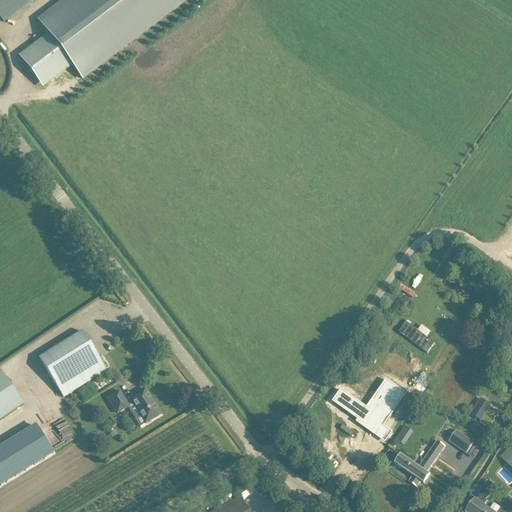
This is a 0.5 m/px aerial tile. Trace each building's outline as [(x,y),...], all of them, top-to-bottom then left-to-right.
[(0,0),(0,17),(4,23),(27,5),(33,0),(0,0)] [(30,71),(31,72),(32,74),(33,75),(35,76),(36,77),(38,78),(39,79),(41,80),(43,81),(44,81),(46,81),(48,81),(50,81),(71,65),(82,79),(186,0),(66,0),(38,21),(49,35),(27,52),(27,53),(27,55),(26,57),(26,59),(26,61),(27,62),(27,64),(28,66),(28,68),(29,69),(30,71)] [(488,143),(478,160),(492,168),(502,151),(488,143)] [(511,160),(508,159),(500,172),(502,173),(494,188),(510,198),(511,193),(511,160)] [(406,323),(399,333),(427,354),(435,344),(406,323)] [(63,398),(106,372),(82,332),(38,359),(63,398)] [(351,368),(340,385),(346,389),(341,397),(353,405),(358,398),(364,402),(365,401),(369,403),(367,407),(368,408),(369,406),(384,416),(382,418),(396,427),(407,411),(396,403),(400,396),(397,394),(399,392),(405,396),(417,379),(409,374),(417,363),(412,360),(418,352),(406,343),(376,385),(351,368)] [(0,372),(0,421),(23,405),(0,372)] [(125,402),(119,392),(108,399),(117,414),(128,407),(132,404),(145,425),(160,415),(145,390),(129,399),(130,399),(125,402)] [(480,398),(470,415),(481,422),(480,424),(490,430),(501,412),(492,406),(480,398)] [(466,455),(474,444),(456,431),(449,442),(466,455)] [(427,474),(438,458),(445,447),(437,441),(419,468),(401,455),(394,464),(413,477),(408,483),(417,488),(421,482),(424,484),(430,476),(427,474)] [(511,448),(502,459),(511,469),(511,448)] [(489,479),(465,511),(494,511),(484,505),(497,484),(489,479)] [(248,511),(240,497),(214,511),(248,511)]
